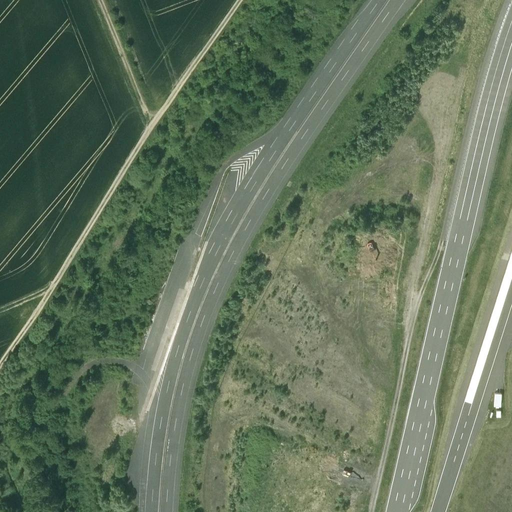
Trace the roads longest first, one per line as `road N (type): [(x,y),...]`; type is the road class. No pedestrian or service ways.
road 1 (unknown): [(395,511),(511,31)]
road 2 (track): [(0,365),(241,0)]
road 3 (unknown): [(437,511),(511,275)]
road 4 (track): [(155,122),(143,112),(99,0)]
